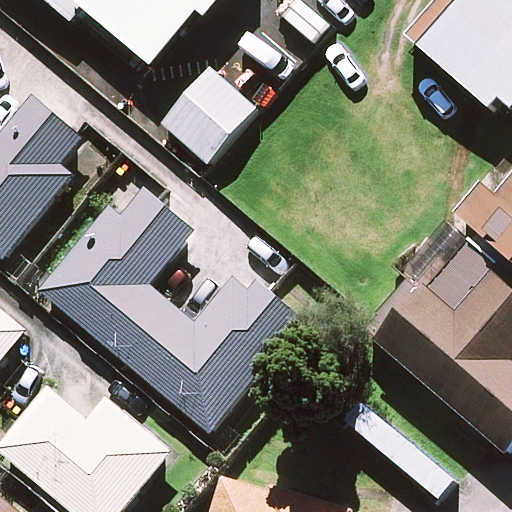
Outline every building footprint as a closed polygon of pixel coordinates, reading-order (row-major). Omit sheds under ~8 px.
[(232,0),(45,0),(77,26),(86,11),(158,72),(203,17),(211,23),(232,0)] [(511,0),(433,0),(427,7),(511,83),(511,0)] [(258,112),(215,74),(168,128),(211,166),(258,112)] [(0,257),(5,261),(75,179),(62,168),(85,142),(37,102),(0,144),(0,257)] [(511,142),(464,196),(511,238),(511,142)] [(198,234),(135,181),(111,209),(116,213),(47,296),(211,435),(306,322),(246,271),(198,328),(152,289),(198,234)] [(0,369),(29,335),(0,310),(0,369)] [(92,423),(53,391),(2,452),(73,511),(128,511),(174,457),(109,403),(92,423)] [(358,396),(341,416),(442,503),(460,483),(358,396)] [(344,511),(229,477),(218,511),(344,511)] [(0,511),(19,511),(0,496),(0,511)]
